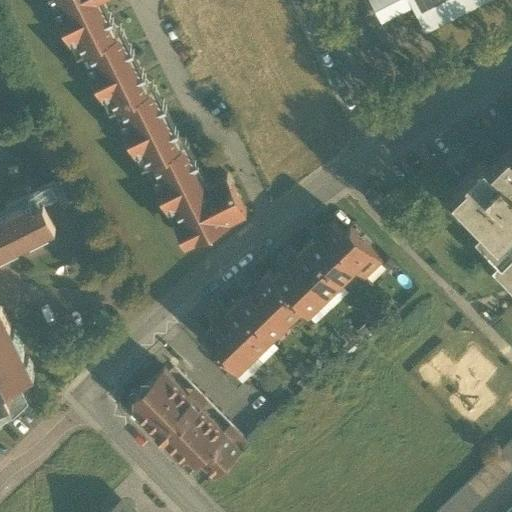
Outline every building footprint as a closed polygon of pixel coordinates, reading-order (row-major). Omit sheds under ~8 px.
[(186,227),(192,238),(228,220),(228,219),(246,210),(227,172),(208,181),(216,199),(210,202),(203,187),(201,188),(187,160),(189,159),(181,143),(177,145),(170,131),(169,131),(155,103),(156,102),(149,86),(145,88),(138,74),(136,75),(122,46),(124,45),(116,29),(113,31),(106,17),(104,18),(94,0),(60,0),(61,1),(55,4),(71,37),(77,34),(84,47),(88,45),(94,58),(87,61),(104,93),(110,90),(117,104),(120,102),(126,114),(120,117),(136,150),(142,147),(149,161),(153,159),(159,171),(152,174),(168,207),(175,204),(181,216),(174,219),(180,230),(186,227)] [(116,23),(104,0),(94,0),(104,18),(106,17),(113,31),(116,29),(124,45),(122,46),(136,75),(138,74),(145,88),(149,86),(156,102),(155,103),(169,131),(170,131),(177,145),(181,143),(189,159),(187,160),(201,188),(203,187),(210,202),(216,199),(208,181),(184,134),(181,136),(152,77),(149,79),(120,21),(116,23)] [(374,0),(381,12),(405,0),(414,0),(426,23),(470,0),(374,0)] [(78,51),(82,48),(84,47),(77,34),(71,37),(78,51)] [(88,45),(84,47),(82,48),(87,61),(94,58),(88,45)] [(110,107),(114,105),(117,104),(110,90),(104,93),(110,107)] [(120,102),(117,104),(114,105),(120,117),(126,114),(120,102)] [(454,186),(486,219),(507,199),(511,204),(511,146),(511,145),(498,157),(508,167),(502,173),(492,163),(485,156),(454,186)] [(143,164),(146,162),(149,161),(142,147),(136,150),(143,164)] [(498,157),(492,163),(502,173),(508,167),(498,157)] [(153,159),(149,161),(146,162),(152,174),(159,171),(153,159)] [(364,193),(375,204),(382,196),(372,186),(364,193)] [(0,403),(8,400),(13,409),(29,393),(22,379),(34,373),(30,366),(32,365),(28,356),(26,357),(21,347),(23,346),(15,328),(12,329),(0,303),(0,252),(18,243),(30,237),(48,229),(55,225),(47,208),(40,212),(37,206),(41,204),(40,202),(34,190),(5,204),(7,210),(0,213),(0,403)] [(511,204),(507,199),(486,219),(482,222),(495,236),(490,240),(502,252),(497,257),(511,271),(511,204)] [(43,200),(40,202),(41,204),(37,206),(40,212),(47,208),(43,200)] [(168,207),(174,219),(181,216),(175,204),(168,207)] [(333,219),(322,229),(356,264),(364,273),(381,256),(350,224),(345,230),(333,219)] [(185,242),(192,238),(186,227),(180,230),(185,242)] [(49,231),(48,229),(30,237),(31,239),(49,231)] [(322,229),(306,245),(340,279),(356,264),(322,229)] [(19,246),(18,243),(0,252),(1,254),(19,246)] [(306,245),(290,260),(324,295),(340,279),(306,245)] [(290,260),(274,275),(302,304),(308,310),(324,295),(290,260)] [(269,270),(253,285),(286,320),(302,304),(274,275),(269,270)] [(253,285),(237,301),(270,335),(286,320),(253,285)] [(237,301),(221,316),(254,351),(270,335),(237,301)] [(237,367),(254,351),(221,316),(204,332),(237,367)] [(199,453),(215,470),(247,440),(234,427),(229,432),(163,364),(136,389),(135,405),(154,425),(155,424),(161,425),(167,430),(167,437),(166,437),(183,455),(188,450),(195,457),(199,453)] [(155,424),(166,437),(167,437),(167,430),(161,425),(155,424)] [(511,444),(508,441),(500,449),(511,461),(511,444)] [(511,461),(500,449),(492,457),(507,473),(511,468),(511,461)] [(492,457),(484,465),(499,481),(507,473),(492,457)] [(484,465),(475,473),(491,489),(499,481),(484,465)] [(475,473),(467,481),(483,497),(491,489),(475,473)] [(467,481),(459,489),(474,505),(483,497),(467,481)] [(459,489),(450,497),(465,511),(466,511),(474,505),(459,489)] [(465,511),(450,497),(442,505),(449,511),(465,511)] [(133,511),(121,499),(107,511),(133,511)]
